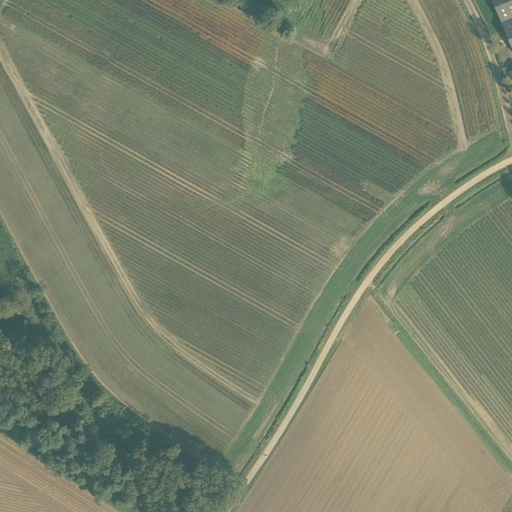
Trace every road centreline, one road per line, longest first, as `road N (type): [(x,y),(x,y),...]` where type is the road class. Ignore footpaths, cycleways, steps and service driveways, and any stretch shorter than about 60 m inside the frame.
road 1 (unclassified): [(224,511),(389,251),(470,182),(511,158)]
road 2 (track): [(367,280),(511,457)]
road 3 (track): [(152,511),(77,386)]
road 4 (track): [(511,131),(485,41),(463,0)]
